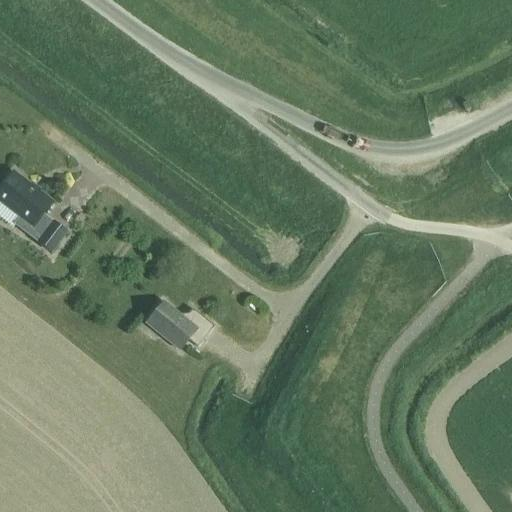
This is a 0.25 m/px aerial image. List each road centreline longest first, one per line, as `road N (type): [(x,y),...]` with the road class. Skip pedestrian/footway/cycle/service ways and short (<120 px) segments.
road 1 (unknown): [(53,127),(273,303),(305,293),(373,211)]
road 2 (unclassified): [(502,239),(409,230),(383,219),(177,60)]
road 3 (unclassified): [(177,60),(375,151),(418,153),(511,107)]
